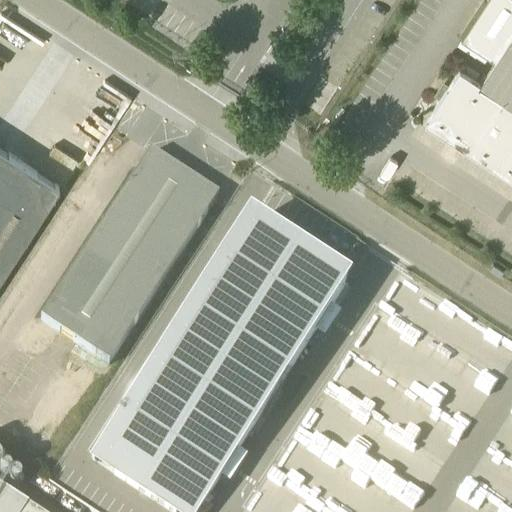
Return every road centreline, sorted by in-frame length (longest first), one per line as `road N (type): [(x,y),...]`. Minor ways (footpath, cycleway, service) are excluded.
road 1 (unclassified): [(511,311),(35,0)]
road 2 (unknown): [(174,90),(0,328)]
